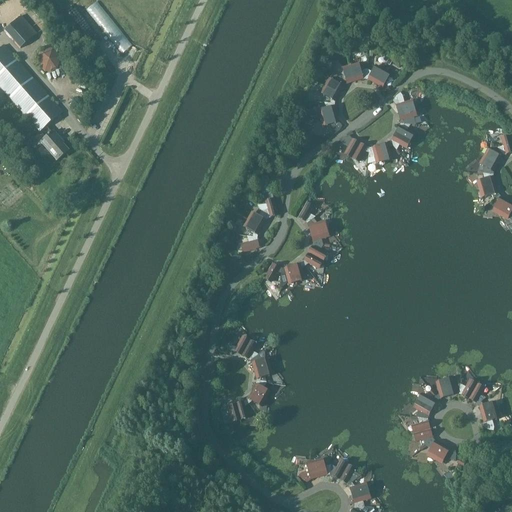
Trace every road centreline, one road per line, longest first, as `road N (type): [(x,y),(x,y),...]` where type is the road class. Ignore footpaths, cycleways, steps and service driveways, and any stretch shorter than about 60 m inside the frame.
road 1 (unclassified): [(0,424),(203,0)]
road 2 (unknown): [(407,81),(390,63),(341,59),(322,75),(314,101),(316,121),(336,137)]
